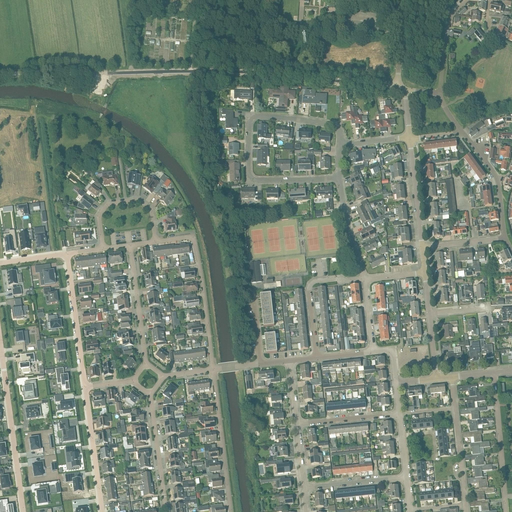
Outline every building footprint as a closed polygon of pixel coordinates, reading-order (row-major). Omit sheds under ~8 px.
[(502,5),(491,3),(490,10),(500,13),(500,12),(503,13),(504,7),(502,6),(502,5)] [(502,19),(499,26),(505,28),(508,22),(511,23),(511,22),(511,20),(508,19),(504,17),(503,19),(502,19)] [(505,28),(499,26),(496,33),(496,34),(505,37),(507,39),(510,34),(507,32),(509,29),(508,29),(511,23),(511,24),(511,23),(508,22),(505,28)] [(474,34),(481,42),(485,38),(481,33),(482,32),(480,29),(476,32),(473,29),(467,35),(470,38),(474,34)] [(280,96),(280,107),(287,107),(287,97),(295,97),(295,92),(288,91),(288,86),(281,86),(281,91),(270,90),(270,98),(277,98),(277,96),(280,96)] [(304,97),(303,103),(310,104),(310,103),(311,103),(311,104),(316,105),(316,103),(320,104),(322,104),(326,104),(327,95),(315,94),(315,91),(305,90),(305,97),(304,97)] [(248,99),(248,102),(252,102),(252,92),(234,91),(234,100),(238,100),(239,100),(239,99),(241,99),(241,98),(248,99)] [(382,115),(384,114),(397,113),(397,109),(391,110),(390,101),(385,101),(386,111),(381,111),(382,115)] [(350,114),(341,115),(341,116),(342,120),(351,119),(352,125),(355,124),(354,113),(353,108),(353,106),(350,106),(350,114)] [(357,108),(353,108),(354,113),(355,124),(356,129),(359,129),(358,123),(368,122),(367,116),(358,117),(357,116),(357,113),(357,108)] [(226,129),(232,129),(237,129),(237,125),(238,125),(238,119),(232,119),(232,111),(222,110),(222,115),(226,115),(226,129)] [(382,115),(384,132),(387,132),(386,126),(396,125),(395,120),(386,121),(385,116),(384,116),(384,114),(382,115)] [(384,132),(382,115),(379,115),(379,117),(379,122),(370,123),(370,128),(380,127),(380,133),(384,132)] [(494,123),(496,128),(505,124),(504,123),(506,122),(511,122),(511,116),(506,116),(506,119),(503,120),(494,123)] [(471,133),(469,134),(472,138),(478,133),(477,131),(484,126),(485,125),(483,120),(481,122),(473,128),(470,131),(469,131),(471,133)] [(266,135),(267,126),(258,126),(258,139),(260,139),(261,139),(268,139),(268,135),(266,135)] [(278,128),(277,133),(277,136),(289,137),(290,128),(282,127),(282,128),(278,128)] [(296,132),(296,137),(296,140),(299,140),(300,138),(310,139),(311,131),(300,130),(300,132),(296,132)] [(511,139),(511,134),(502,134),(502,133),(498,133),(498,138),(498,142),(502,142),(502,139),(511,139)] [(319,136),(319,137),(319,142),(330,143),(330,134),(326,134),(326,135),(324,135),(324,134),(320,134),(320,136),(319,136)] [(230,156),(233,156),(238,155),(237,149),(239,149),(239,144),(230,145),(230,156)] [(379,156),(380,161),(383,161),(383,159),(389,155),(389,156),(393,154),(395,157),(400,154),(397,148),(391,151),(388,153),(383,155),(382,155),(379,156)] [(510,159),(511,149),(501,148),(500,156),(503,156),(503,159),(510,159)] [(268,149),(261,149),(261,152),(258,152),(258,165),(260,165),(260,166),(261,166),(261,165),(266,165),(266,156),(268,156),(268,149)] [(491,149),(490,159),(498,160),(498,156),(494,155),(494,149),(491,149)] [(363,153),(364,162),(374,160),(374,157),(376,156),(375,151),(376,151),(376,150),(363,152),(363,150),(362,150),(363,153)] [(364,162),(363,153),(349,155),(351,155),(351,160),(353,160),(354,164),(364,163),(364,162)] [(311,170),(310,166),(315,166),(314,158),(314,155),(309,155),(308,155),(308,161),(298,161),(298,171),(305,170),(310,170),(311,170)] [(468,164),(474,160),(470,155),(464,159),(468,164)] [(321,159),(321,170),(329,169),(329,164),(330,164),(330,158),(321,159)] [(478,166),(474,160),(468,164),(472,170),(478,166)] [(506,171),(507,166),(508,162),(503,161),(496,160),(496,163),(502,164),(501,170),(506,171)] [(227,168),(230,168),(230,172),(231,172),(231,181),(237,181),(238,181),(237,181),(240,181),(239,176),(239,172),(239,168),(237,168),(237,162),(227,162),(227,168)] [(290,171),(290,166),(290,162),(277,162),(277,171),(277,170),(284,170),(284,171),(290,171)] [(478,166),(472,170),(476,175),(481,171),(478,166)] [(485,176),(481,171),(476,175),(480,180),(485,176)] [(355,189),(363,186),(359,176),(361,176),(359,172),(353,175),(355,178),(349,180),(351,186),(353,185),(355,189)] [(140,176),(129,174),(126,174),(128,184),(127,185),(132,185),(132,190),(134,190),(135,186),(139,186),(140,176)] [(117,175),(112,176),(102,177),(103,183),(103,182),(104,186),(109,185),(109,184),(112,184),(113,185),(114,185),(113,185),(113,186),(118,185),(117,175)] [(159,190),(162,186),(163,185),(164,183),(161,180),(158,184),(155,181),(155,180),(155,179),(155,178),(153,177),(152,177),(151,177),(151,178),(150,177),(147,181),(148,182),(146,184),(143,188),(151,194),(156,187),(159,190)] [(91,194),(91,195),(94,197),(94,196),(96,197),(98,195),(98,196),(101,193),(100,192),(100,193),(98,191),(99,190),(98,189),(99,188),(101,186),(98,182),(97,180),(92,186),(88,191),(92,194),(91,195),(91,194)] [(363,186),(355,189),(356,193),(355,194),(357,200),(363,197),(364,200),(369,198),(368,195),(367,196),(363,186)] [(327,211),(328,211),(333,210),(331,188),(331,189),(322,189),(321,188),(316,189),(317,197),(325,197),(325,199),(329,199),(329,202),(326,203),(327,211)] [(241,189),(241,194),(241,198),(254,199),(254,201),(258,201),(258,197),(258,192),(254,192),(254,189),(241,189)] [(310,200),(309,197),(309,192),(305,192),(305,189),(297,190),(296,190),(297,191),(295,191),(295,190),(294,190),(289,191),(289,193),(289,194),(289,199),(303,198),(303,201),(310,200)] [(167,206),(169,202),(174,196),(167,191),(166,192),(162,190),(161,191),(158,195),(161,198),(160,200),(161,202),(161,203),(163,205),(165,204),(167,206)] [(267,190),(267,195),(267,199),(278,199),(278,190),(267,190)] [(92,198),(88,195),(85,193),(82,196),(84,198),(81,202),(79,202),(77,207),(83,209),(84,207),(88,209),(92,204),(89,201),(92,198)] [(360,217),(372,212),(367,200),(361,203),(363,208),(357,211),(360,217)] [(27,204),(16,206),(17,211),(23,210),(24,216),(28,215),(27,204)] [(76,225),(82,225),(87,225),(87,220),(86,220),(86,216),(84,216),(84,215),(83,215),(82,215),(82,211),(76,209),(76,216),(75,216),(75,221),(76,221),(76,225)] [(372,212),(360,217),(363,224),(365,223),(367,227),(365,228),(366,228),(371,225),(372,225),(372,226),(377,223),(372,212)] [(498,212),(493,213),(489,214),(490,218),(483,218),(483,222),(494,221),(499,220),(498,212)] [(407,214),(399,215),(400,222),(393,222),(394,227),(403,225),(403,224),(403,221),(407,221),(407,214)] [(175,231),(175,230),(176,230),(175,222),(174,217),(167,218),(168,223),(165,223),(167,231),(172,231),(173,232),(175,231)] [(492,224),(491,224),(491,223),(484,224),(485,230),(488,229),(489,233),(499,231),(497,223),(492,224)] [(460,234),(459,224),(456,225),(456,227),(453,228),(453,225),(449,225),(450,232),(453,231),(454,235),(460,234)] [(363,240),(368,238),(375,235),(370,226),(362,230),(363,230),(365,229),(366,231),(360,234),(363,240)] [(10,238),(4,238),(5,243),(4,244),(6,253),(11,252),(14,252),(13,248),(16,248),(16,249),(17,249),(14,230),(9,231),(10,238)] [(28,234),(19,235),(22,250),(30,249),(29,240),(33,240),(32,230),(27,231),(28,234)] [(36,232),(35,232),(35,236),(35,237),(37,248),(46,247),(45,242),(46,242),(45,242),(45,240),(46,239),(45,239),(44,236),(44,235),(44,231),(36,232)] [(75,239),(75,241),(76,246),(83,245),(82,241),(89,240),(88,233),(79,234),(80,238),(75,239)] [(373,239),(368,241),(369,244),(364,247),(366,252),(377,247),(380,246),(376,238),(373,239)] [(404,258),(411,257),(411,250),(406,251),(405,247),(397,248),(398,252),(403,252),(404,258)] [(153,262),(152,255),(152,252),(148,253),(148,249),(141,250),(142,258),(142,259),(143,261),(143,262),(146,262),(146,263),(153,262)] [(504,264),(507,262),(511,260),(508,250),(499,254),(504,264)] [(109,258),(109,260),(109,262),(110,265),(122,263),(121,254),(114,255),(114,254),(108,255),(109,258)] [(383,256),(373,260),(372,257),(368,259),(372,268),(377,266),(376,265),(385,261),(383,256)] [(260,262),(250,263),(252,283),(262,282),(260,262)] [(50,271),(50,265),(35,267),(36,273),(43,272),(45,285),(55,284),(54,279),(55,279),(54,276),(54,275),(53,271),(50,271)] [(185,279),(190,278),(195,277),(194,270),(187,271),(187,268),(180,269),(180,273),(184,273),(185,279)] [(17,285),(18,285),(16,271),(7,272),(9,286),(12,286),(13,288),(12,288),(13,296),(22,295),(21,287),(17,288),(17,285)] [(145,282),(156,281),(155,277),(158,277),(157,271),(151,272),(151,275),(145,276),(145,282)] [(114,286),(125,285),(124,285),(123,279),(117,280),(117,277),(112,278),(109,278),(110,281),(110,283),(114,283),(114,286)] [(406,290),(416,289),(416,287),(416,283),(413,283),(412,279),(413,279),(405,279),(405,280),(406,284),(405,284),(406,284),(408,284),(409,288),(405,288),(406,290)] [(156,281),(145,282),(146,288),(153,287),(153,290),(160,289),(159,284),(156,284),(156,281)] [(90,284),(83,285),(78,286),(79,294),(84,293),(91,292),(91,290),(92,290),(92,289),(93,288),(92,287),(91,287),(90,286),(90,284)] [(186,293),(192,293),(197,292),(196,284),(185,285),(186,293)] [(125,285),(114,286),(114,287),(115,287),(116,290),(112,290),(112,293),(113,296),(112,296),(113,296),(120,295),(119,292),(126,291),(125,285)] [(485,297),(485,296),(484,296),(483,286),(477,286),(477,287),(474,287),(474,292),(477,292),(478,299),(485,299),(484,297),(485,297)] [(461,288),(462,292),(459,292),(460,299),(462,298),(462,299),(463,301),(469,300),(469,293),(472,293),(471,287),(468,288),(468,287),(461,288)] [(160,289),(153,290),(154,294),(147,295),(148,301),(158,299),(158,296),(160,295),(162,294),(161,293),(162,293),(162,289),(160,290),(160,289)] [(58,302),(56,293),(50,294),(50,291),(44,292),(44,295),(48,294),(49,304),(50,304),(57,303),(58,303),(58,302)] [(120,298),(120,295),(113,296),(113,299),(117,299),(118,305),(127,303),(127,297),(120,298)] [(186,308),(194,307),(199,306),(199,305),(200,305),(198,300),(198,298),(191,299),(190,295),(185,296),(182,296),(183,302),(186,302),(186,308)] [(16,308),(12,309),(13,319),(16,318),(16,319),(23,319),(23,316),(26,316),(26,312),(28,312),(27,307),(20,308),(20,306),(22,306),(21,299),(14,300),(15,307),(16,306),(16,308)] [(90,299),(85,300),(80,300),(81,309),(91,308),(90,299)] [(158,299),(148,301),(149,307),(155,306),(156,309),(162,308),(164,308),(164,304),(163,305),(163,303),(161,302),(159,303),(158,299)] [(353,318),(362,317),(361,311),(356,311),(355,308),(357,308),(357,307),(350,308),(351,319),(353,318)] [(162,308),(156,309),(155,309),(155,312),(150,313),(150,319),(160,318),(160,315),(163,314),(162,308)] [(511,308),(501,309),(503,323),(507,322),(511,321),(511,308)] [(94,314),(96,314),(98,314),(97,309),(89,310),(90,314),(82,315),(83,323),(95,322),(94,314)] [(190,321),(196,320),(201,320),(200,313),(197,313),(197,309),(190,310),(191,314),(189,315),(190,321)] [(117,314),(118,320),(121,319),(121,323),(120,323),(129,322),(130,322),(129,316),(123,316),(123,313),(117,314)] [(54,316),(48,317),(48,321),(50,321),(51,330),(52,330),(52,331),(56,330),(56,329),(61,329),(61,328),(62,328),(61,323),(60,324),(60,321),(55,322),(54,316)] [(161,320),(160,318),(150,319),(151,325),(157,324),(157,327),(164,327),(165,327),(164,320),(161,320)] [(487,319),(480,319),(481,324),(482,332),(488,332),(490,332),(490,339),(494,338),(493,330),(493,328),(493,326),(488,326),(487,319)] [(478,330),(475,330),(474,320),(468,321),(470,336),(476,335),(479,335),(478,330)] [(273,330),(273,326),(274,326),(274,321),(263,323),(264,327),(268,327),(268,330),(273,330)] [(129,322),(120,323),(121,329),(118,329),(118,333),(124,332),(124,329),(130,328),(129,322)] [(452,326),(457,325),(457,322),(450,322),(450,326),(444,326),(444,333),(445,333),(446,338),(449,338),(449,339),(453,338),(452,326)] [(90,325),(90,329),(84,330),(85,337),(90,336),(95,336),(94,332),(98,332),(98,331),(101,331),(100,324),(90,325)] [(201,326),(196,327),(188,328),(188,331),(192,330),(192,335),(202,333),(201,326)] [(164,327),(157,327),(157,328),(158,327),(158,329),(152,330),(153,337),(164,336),(163,333),(165,332),(164,327)] [(15,332),(16,343),(24,342),(25,347),(25,345),(29,345),(27,334),(27,332),(18,333),(15,333),(15,332)] [(124,332),(118,333),(116,333),(117,337),(119,339),(122,338),(122,341),(133,340),(132,337),(131,334),(126,335),(125,332),(124,332)] [(165,342),(164,336),(153,337),(154,343),(160,343),(160,345),(166,345),(166,341),(165,342)] [(133,340),(122,341),(122,345),(120,345),(118,347),(119,351),(120,351),(123,351),(128,350),(127,347),(133,346),(133,343),(133,340)] [(484,345),(483,342),(484,341),(481,341),(481,345),(482,355),(482,353),(486,352),(486,358),(493,358),(492,345),(484,346),(484,345)] [(97,342),(91,342),(86,343),(87,351),(93,351),(94,354),(100,353),(100,349),(98,350),(97,342)] [(59,344),(56,345),(57,353),(59,352),(60,359),(59,359),(59,361),(65,361),(64,352),(63,344),(61,344),(61,343),(58,343),(59,344)] [(472,343),(472,348),(469,348),(470,355),(470,360),(472,360),(473,360),(473,361),(478,360),(477,359),(478,359),(477,352),(480,351),(479,343),(472,343)] [(460,348),(459,348),(454,349),(454,354),(452,354),(447,354),(447,357),(448,357),(448,359),(447,359),(448,360),(448,362),(456,361),(456,362),(462,361),(462,357),(463,357),(462,352),(461,353),(460,348)] [(168,356),(164,353),(160,350),(155,356),(163,362),(166,358),(168,360),(170,359),(170,361),(174,361),(173,353),(169,353),(170,356),(168,356)] [(22,364),(19,364),(20,370),(22,370),(22,372),(23,372),(23,374),(24,373),(24,374),(29,373),(30,373),(30,370),(29,360),(34,359),(34,354),(21,355),(22,361),(21,361),(22,364)] [(133,357),(131,357),(130,359),(129,358),(123,366),(129,371),(135,363),(132,361),(133,360),(133,357)] [(375,366),(378,366),(385,365),(384,358),(378,359),(375,359),(375,366)] [(103,365),(104,371),(104,376),(112,375),(111,370),(116,370),(115,361),(109,362),(110,364),(103,365)] [(97,368),(94,368),(89,369),(91,378),(99,377),(98,372),(97,368)] [(380,380),(382,380),(387,380),(386,372),(379,373),(379,370),(364,371),(365,375),(378,373),(378,377),(379,376),(380,380)] [(56,373),(57,384),(61,383),(61,387),(65,386),(66,390),(70,389),(68,375),(60,376),(60,372),(56,373)] [(266,373),(267,380),(271,380),(271,383),(280,382),(280,379),(274,379),(273,372),(266,373)] [(267,380),(266,373),(259,373),(260,381),(257,381),(257,387),(261,387),(260,384),(263,384),(263,381),(267,380)] [(25,387),(23,388),(23,392),(24,396),(24,400),(34,398),(33,390),(36,389),(35,381),(25,382),(25,387)] [(170,385),(163,395),(166,397),(164,399),(165,401),(163,401),(163,405),(172,404),(171,399),(170,398),(174,393),(176,390),(170,385)] [(381,394),(383,394),(388,393),(387,385),(377,386),(378,390),(381,390),(381,394)] [(469,397),(480,396),(480,393),(476,393),(476,389),(477,389),(477,385),(457,387),(458,393),(469,391),(469,397)] [(438,394),(437,386),(430,387),(430,388),(427,389),(428,394),(428,397),(431,396),(431,394),(438,394)] [(437,386),(438,394),(441,393),(442,396),(445,395),(445,393),(444,386),(437,386)] [(417,407),(415,389),(412,390),(412,389),(408,390),(409,394),(409,397),(412,397),(413,401),(414,408),(417,407)] [(114,403),(117,403),(116,396),(115,396),(114,391),(107,392),(107,397),(108,401),(114,400),(114,403)] [(125,393),(121,393),(122,398),(122,400),(125,400),(125,402),(132,407),(134,404),(137,401),(140,397),(132,392),(130,395),(127,393),(125,393)] [(92,394),(94,408),(99,407),(98,404),(101,404),(101,407),(106,406),(105,399),(101,399),(100,393),(92,394)] [(277,393),(271,394),(272,408),(280,408),(279,403),(282,403),(281,396),(279,397),(279,393),(277,393)] [(63,401),(62,394),(54,396),(55,402),(61,402),(61,404),(60,404),(61,411),(64,411),(64,412),(69,411),(68,411),(68,410),(72,410),(71,402),(62,404),(62,402),(63,401)] [(484,396),(480,396),(469,397),(465,398),(465,402),(467,401),(467,409),(475,409),(475,408),(474,402),(485,401),(484,396)] [(385,406),(390,406),(389,399),(381,400),(381,397),(377,398),(378,403),(382,403),(382,407),(385,406)] [(208,402),(203,403),(201,403),(202,407),(201,407),(202,414),(213,412),(212,405),(208,406),(208,402)] [(305,408),(306,414),(314,414),(313,410),(317,410),(317,408),(317,406),(324,405),(324,403),(314,404),(314,406),(313,407),(305,408)] [(40,412),(40,406),(33,407),(33,409),(25,410),(26,413),(26,416),(27,420),(39,418),(38,417),(41,417),(40,412)] [(163,417),(168,417),(171,416),(170,412),(174,412),(173,408),(162,409),(163,417)] [(467,409),(460,410),(460,416),(471,414),(472,420),(479,420),(478,412),(480,412),(479,408),(475,408),(475,409),(467,409)] [(282,410),(270,411),(270,416),(273,415),(274,426),(277,426),(282,425),(281,420),(284,420),(283,414),(282,414),(282,410)] [(138,411),(133,412),(132,412),(133,415),(130,415),(131,422),(143,421),(142,413),(139,414),(138,411)] [(110,415),(108,415),(103,416),(104,419),(98,420),(98,422),(96,423),(97,429),(102,428),(108,427),(108,422),(111,422),(110,415)] [(207,416),(202,417),(198,418),(199,421),(200,421),(201,422),(201,423),(202,424),(203,424),(204,424),(205,428),(214,427),(213,419),(208,420),(207,416)] [(165,429),(175,428),(174,424),(178,424),(178,418),(171,419),(171,422),(164,423),(165,429)] [(67,419),(59,421),(60,430),(66,429),(67,437),(63,438),(63,442),(76,441),(75,428),(68,429),(68,427),(67,419)] [(479,420),(472,420),(467,421),(468,425),(469,424),(470,432),(482,431),(482,429),(477,429),(477,425),(487,424),(487,419),(479,420)] [(135,436),(145,435),(144,428),(140,428),(140,425),(132,426),(133,433),(135,433),(135,436)] [(392,431),(391,429),(380,430),(381,433),(384,433),(385,436),(382,436),(382,438),(383,440),(390,439),(390,436),(393,435),(392,431)] [(99,444),(104,444),(108,443),(107,439),(108,438),(109,438),(110,437),(110,436),(110,435),(109,430),(101,431),(102,435),(98,435),(99,444)] [(210,443),(212,442),(216,442),(215,433),(208,434),(208,430),(203,431),(200,431),(201,439),(205,438),(206,443),(207,443),(209,443),(210,443)] [(275,440),(278,440),(282,440),(286,439),(285,432),(278,433),(278,430),(272,430),(273,436),(275,436),(275,440)] [(482,431),(470,432),(462,433),(463,438),(474,437),(474,443),(482,443),(481,435),(482,435),(482,431)] [(145,435),(135,436),(136,440),(134,440),(135,447),(142,446),(142,443),(146,442),(145,435)] [(38,437),(29,439),(30,444),(30,447),(31,451),(36,451),(37,454),(43,453),(42,449),(39,449),(38,437)] [(390,439),(383,440),(383,442),(383,444),(386,443),(386,447),(382,447),(383,450),(394,449),(393,447),(394,446),(393,442),(391,443),(390,439)] [(474,443),(470,444),(470,448),(472,447),(472,455),(480,454),(479,448),(490,447),(489,442),(482,443),(474,443)] [(279,447),(280,453),(277,454),(277,457),(273,457),(273,460),(277,460),(277,458),(288,457),(287,449),(286,443),(281,443),(274,444),(275,447),(279,447)] [(209,458),(213,457),(218,457),(217,450),(213,450),(213,449),(212,449),(211,449),(211,445),(204,446),(204,452),(208,451),(209,458)] [(69,447),(65,448),(66,456),(70,455),(72,467),(80,466),(79,461),(78,459),(79,459),(78,454),(75,454),(75,452),(69,453),(69,447)] [(101,459),(106,459),(110,458),(108,449),(100,450),(101,459)] [(138,460),(149,459),(148,451),(137,452),(138,460)] [(177,456),(169,457),(169,463),(179,461),(182,461),(181,458),(183,458),(182,452),(180,453),(177,453),(177,456)] [(480,454),(472,455),(465,456),(465,461),(476,460),(477,466),(484,466),(483,458),(485,458),(484,454),(480,454)] [(149,459),(138,460),(139,460),(140,469),(149,468),(148,459),(149,459)] [(37,464),(33,464),(34,476),(42,475),(41,467),(44,466),(43,460),(37,461),(37,464)] [(111,469),(115,468),(113,460),(104,462),(104,466),(102,466),(103,474),(112,473),(111,469)] [(210,473),(215,472),(220,471),(219,464),(212,465),(212,460),(205,461),(206,468),(209,468),(210,473)] [(179,461),(169,463),(170,468),(177,467),(177,470),(180,470),(184,469),(184,464),(180,464),(179,461)] [(395,462),(384,464),(385,467),(385,470),(389,470),(396,469),(395,462)] [(286,464),(285,464),(285,465),(277,466),(278,474),(290,473),(289,465),(286,465),(286,464)] [(484,466),(477,466),(472,467),(473,470),(474,470),(475,478),(482,477),(482,471),(492,470),(492,465),(484,466)] [(331,466),(324,467),(315,468),(316,471),(312,471),(312,472),(313,472),(313,474),(312,474),(313,478),(323,477),(323,473),(325,473),(325,470),(331,469),(331,466)] [(2,470),(0,470),(0,478),(2,489),(10,488),(10,487),(10,483),(9,483),(8,476),(2,477),(2,474),(3,474),(2,470)] [(77,473),(65,475),(66,483),(73,482),(74,493),(82,492),(80,478),(78,478),(77,473)] [(212,483),(212,488),(222,487),(221,479),(216,479),(215,479),(214,475),(212,475),(209,476),(207,476),(208,483),(212,483)] [(275,478),(272,479),(273,482),(277,482),(277,489),(281,488),(286,488),(291,487),(291,480),(286,481),(282,481),(282,477),(275,478)] [(482,477),(475,478),(467,479),(468,484),(479,483),(479,489),(487,488),(486,481),(487,481),(487,477),(482,477)] [(37,497),(36,497),(36,498),(37,497),(37,499),(37,500),(38,500),(38,505),(47,504),(46,494),(49,494),(48,485),(39,487),(40,492),(36,492),(37,497)] [(494,488),(487,488),(479,489),(475,490),(475,493),(477,493),(477,501),(485,500),(484,494),(495,493),(494,488)] [(217,491),(210,492),(211,498),(214,498),(214,503),(224,502),(223,492),(217,493),(217,491)] [(182,494),(174,495),(175,500),(179,500),(183,499),(183,498),(184,498),(185,501),(190,501),(190,497),(186,498),(186,493),(182,494)] [(281,495),(279,495),(280,502),(285,501),(285,505),(293,504),(292,497),(286,498),(286,494),(285,495),(281,495)] [(7,499),(0,500),(0,511),(13,511),(13,505),(6,506),(2,506),(1,501),(7,500),(7,499)] [(190,501),(185,501),(185,504),(185,505),(187,504),(191,504),(194,503),(194,508),(197,508),(197,507),(197,503),(196,500),(190,501)] [(485,500),(477,501),(470,502),(470,507),(481,506),(481,511),(484,511),(489,511),(488,504),(490,503),(489,500),(485,500)]
